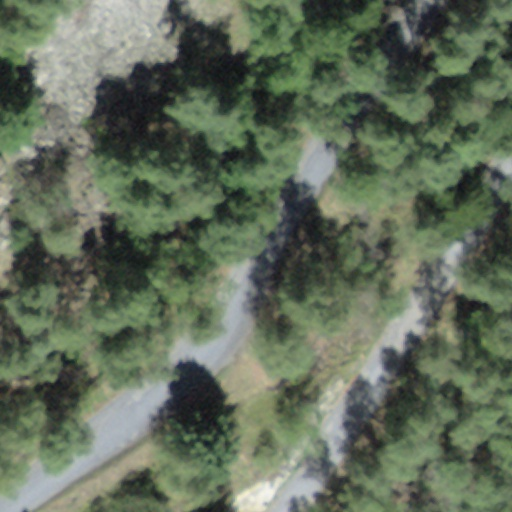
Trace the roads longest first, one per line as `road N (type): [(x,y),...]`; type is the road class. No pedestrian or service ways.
road 1 (unclassified): [(62,511),(210,397),(444,0)]
road 2 (unclassified): [(511,207),(305,511)]
